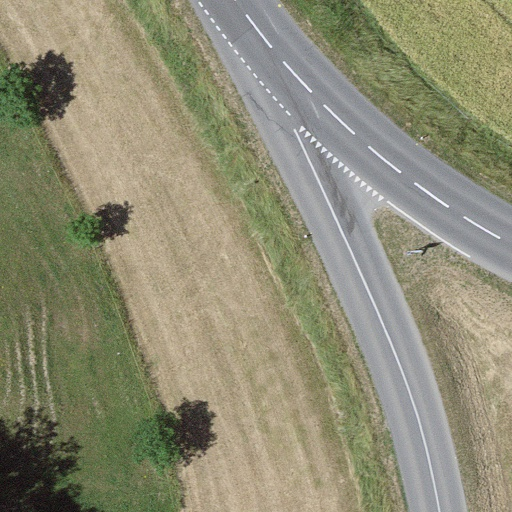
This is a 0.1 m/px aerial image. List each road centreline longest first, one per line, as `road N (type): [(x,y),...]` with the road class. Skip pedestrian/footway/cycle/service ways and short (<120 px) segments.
road 1 (tertiary): [(234,0),(396,356),(438,511)]
road 2 (secondary): [(235,0),(288,69),(403,175),(511,244)]
